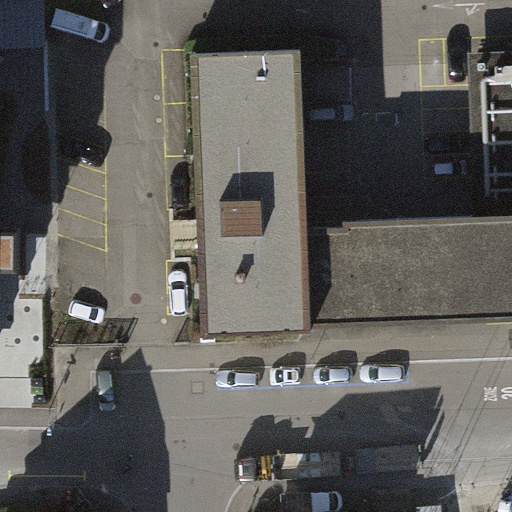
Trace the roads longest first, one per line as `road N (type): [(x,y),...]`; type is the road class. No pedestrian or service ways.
road 1 (residential): [(181,456),(272,418),(511,407)]
road 2 (residential): [(0,454),(181,456)]
